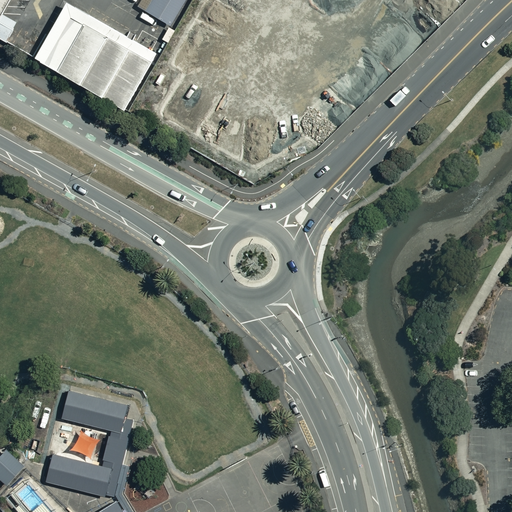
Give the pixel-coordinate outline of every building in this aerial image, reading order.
[(150,0),(144,10),(170,24),(184,0),(150,0)] [(33,56),(32,57),(122,109),(154,53),(64,1),(43,38),(33,56)] [(1,13),(0,13),(0,37),(6,41),(17,23),(1,13)] [(161,38),(168,41),(175,30),(168,26),(161,38)] [(53,452),(48,481),(105,495),(107,491),(117,494),(134,419),(126,419),(128,406),(68,388),(62,418),(109,428),(103,463),(53,452)] [(7,449),(0,456),(0,477),(7,484),(24,466),(25,465),(7,449)] [(124,511),(118,500),(97,511),(124,511)]
